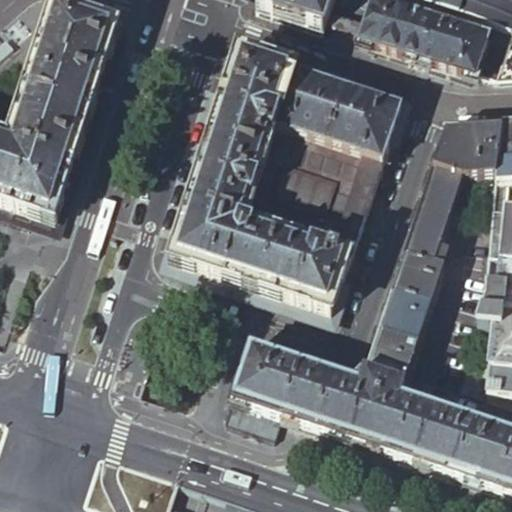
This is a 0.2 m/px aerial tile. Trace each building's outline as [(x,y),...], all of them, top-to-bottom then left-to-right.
[(334,0),(261,0),(256,17),(322,38),(325,28),(334,0)] [(375,0),(363,39),(360,50),(398,63),(417,69),(434,14),(388,0),(375,0)] [(511,0),(388,0),(434,14),(492,33),(477,79),(477,80),(486,83),(496,86),(511,39),(511,38),(511,0)] [(434,14),(417,69),(421,70),(456,81),(464,84),(468,85),(470,85),(473,85),(475,84),(477,80),(477,79),(492,33),(434,14)] [(55,19),(42,57),(104,78),(109,62),(116,39),(55,19)] [(511,38),(511,39),(496,86),(511,85),(511,38)] [(104,78),(42,57),(26,107),(87,127),(91,117),(99,93),(104,78)] [(400,119),(239,64),(231,90),(218,131),(208,161),(196,199),(179,251),(178,254),(172,272),(266,304),(293,313),(331,326),(351,265),(376,190),(388,157),(400,119)] [(26,107),(10,154),(71,176),(87,127),(26,107)] [(458,393),(511,411),(511,135),(503,136),(497,189),(485,313),(458,393)] [(497,189),(503,136),(470,137),(446,138),(442,151),(415,232),(446,243),(463,190),(497,189)] [(10,154),(0,150),(0,214),(10,218),(52,232),(71,176),(10,154)] [(446,243),(415,232),(413,240),(409,251),(440,261),(446,243)] [(440,261),(409,251),(407,257),(404,265),(435,276),(440,261)] [(449,265),(440,261),(435,276),(445,279),(449,265)] [(435,276),(404,265),(403,270),(397,287),(391,304),(432,318),(445,279),(435,276)] [(384,326),(378,342),(419,356),(432,318),(391,304),(388,312),(384,326)] [(378,342),(365,384),(405,398),(419,356),(378,342)] [(314,440),(333,385),(318,380),(250,357),(232,412),(314,440)] [(361,395),(333,385),(314,440),(398,468),(415,417),(400,412),(405,398),(365,384),(363,389),(361,395)] [(415,417),(398,468),(482,495),(499,501),(511,462),(511,449),(478,438),(479,436),(466,431),(465,434),(415,417)] [(511,462),(499,501),(511,505),(511,462)]
